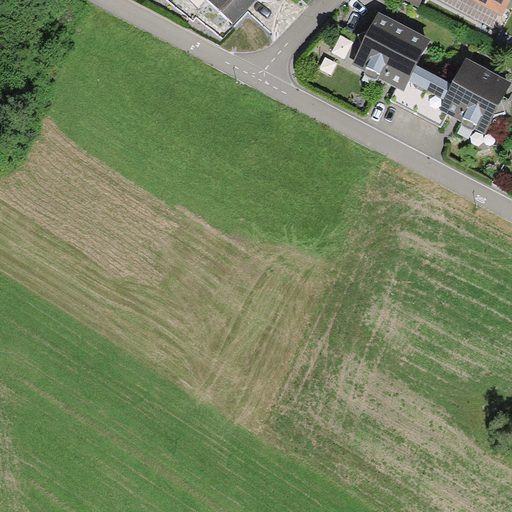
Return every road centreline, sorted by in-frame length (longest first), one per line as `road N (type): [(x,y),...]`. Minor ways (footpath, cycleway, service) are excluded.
road 1 (residential): [(511,209),(259,78)]
road 2 (residential): [(259,78),(111,0)]
